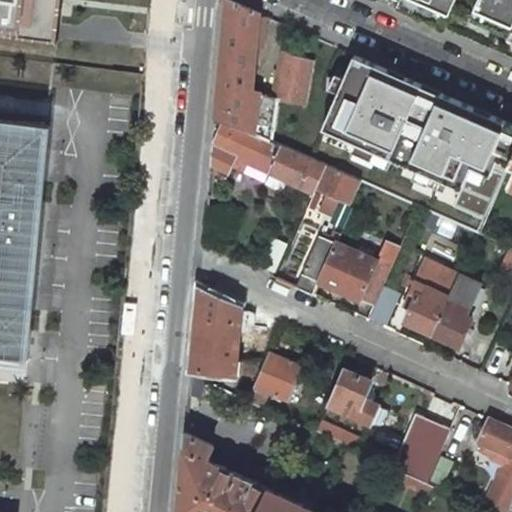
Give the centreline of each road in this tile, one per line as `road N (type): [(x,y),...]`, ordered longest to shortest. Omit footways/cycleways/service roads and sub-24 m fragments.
road 1 (residential): [(181,259),(511,406)]
road 2 (residential): [(181,259),(205,0)]
road 3 (residential): [(158,511),(181,259)]
road 4 (residential): [(310,0),(511,88)]
